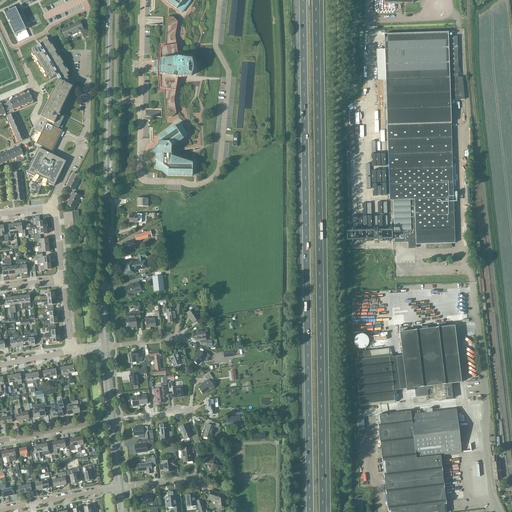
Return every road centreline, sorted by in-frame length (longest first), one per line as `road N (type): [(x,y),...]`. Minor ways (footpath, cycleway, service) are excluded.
road 1 (motorway): [(302,0),(309,511)]
road 2 (motorway): [(322,511),(316,0)]
road 3 (tertiary): [(106,347),(109,0)]
road 4 (unknown): [(461,328),(421,296),(402,296),(391,312),(403,399),(466,402)]
road 5 (unclassified): [(498,511),(472,282)]
road 6 (residential): [(53,207),(87,130),(83,56)]
road 7 (residential): [(0,511),(120,488)]
